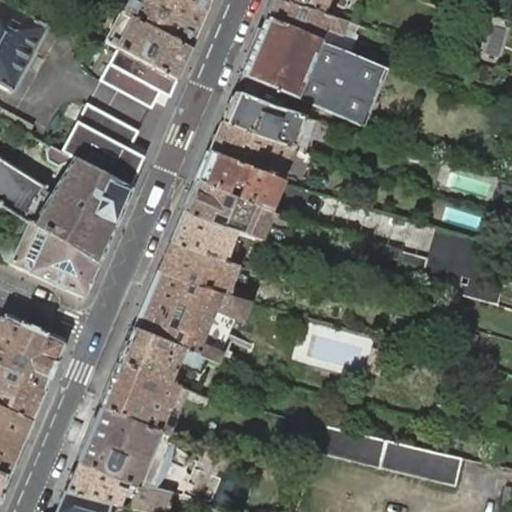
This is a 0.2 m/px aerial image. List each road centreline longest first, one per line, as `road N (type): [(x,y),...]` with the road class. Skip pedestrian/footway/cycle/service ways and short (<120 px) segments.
road 1 (tertiary): [(238,0),(95,332)]
road 2 (tertiary): [(95,332),(20,511)]
